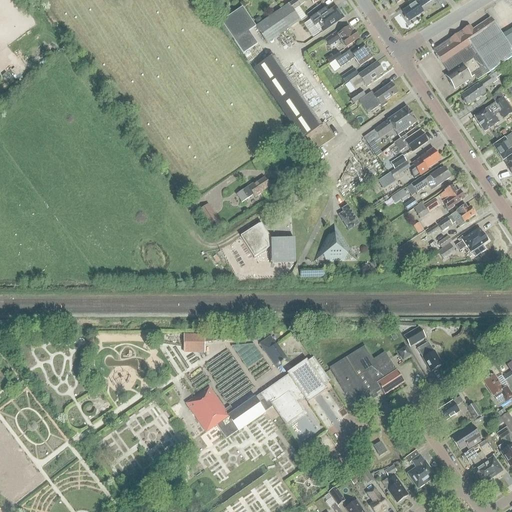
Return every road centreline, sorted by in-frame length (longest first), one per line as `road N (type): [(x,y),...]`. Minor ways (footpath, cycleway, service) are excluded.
road 1 (tertiary): [(511,222),(397,51)]
road 2 (residential): [(405,407),(511,342)]
